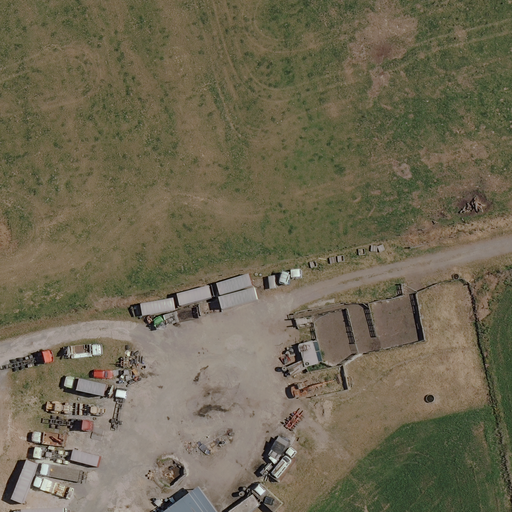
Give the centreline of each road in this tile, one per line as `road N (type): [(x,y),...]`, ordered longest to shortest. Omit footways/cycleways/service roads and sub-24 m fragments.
road 1 (track): [(511,247),(0,364)]
road 2 (track): [(89,511),(180,323)]
